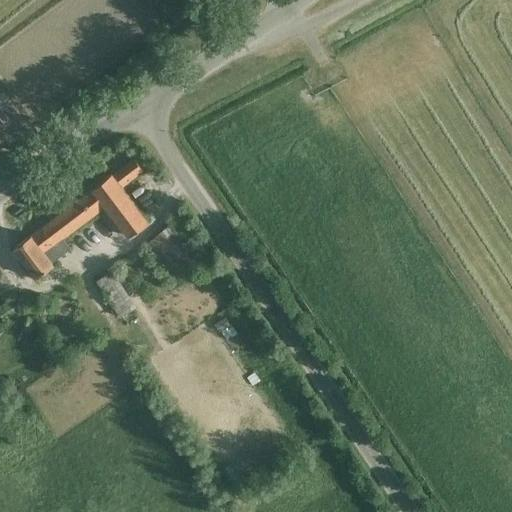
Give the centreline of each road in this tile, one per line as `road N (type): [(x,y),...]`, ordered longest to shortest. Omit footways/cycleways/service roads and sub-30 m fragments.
road 1 (unclassified): [(407,511),(137,105)]
road 2 (unclassified): [(0,190),(137,105)]
road 3 (unclassified): [(137,105),(252,31)]
